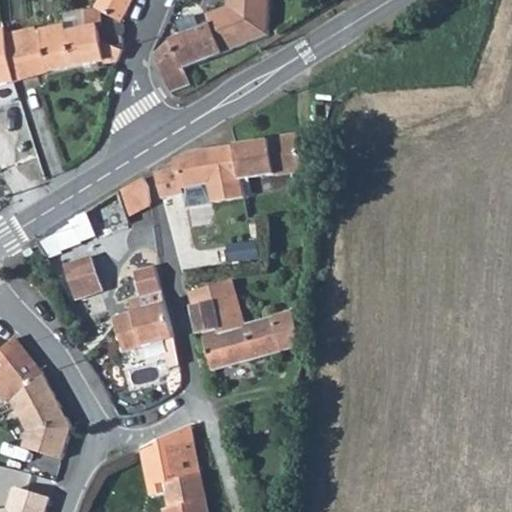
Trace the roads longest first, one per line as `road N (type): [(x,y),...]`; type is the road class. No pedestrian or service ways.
road 1 (residential): [(95,446),(146,439),(179,420),(198,394),(144,151)]
road 2 (tertiary): [(152,147),(388,0)]
road 3 (residential): [(0,299),(64,368),(92,412),(95,446)]
road 4 (tertiary): [(0,239),(144,151)]
road 5 (residential): [(152,147),(135,68),(153,0)]
road 6 (track): [(198,394),(235,511)]
